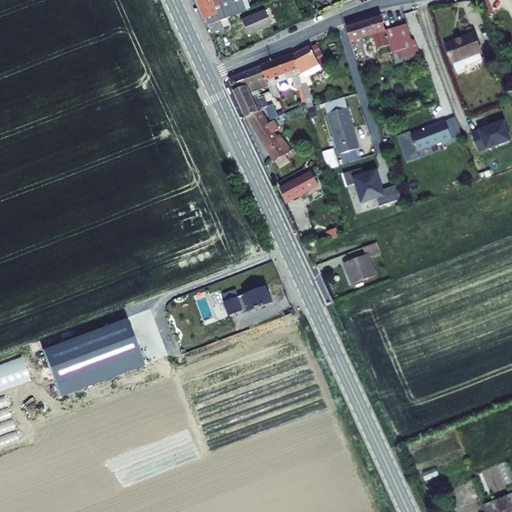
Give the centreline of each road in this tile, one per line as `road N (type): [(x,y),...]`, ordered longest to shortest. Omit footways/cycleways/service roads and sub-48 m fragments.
road 1 (secondary): [(208,76),(408,511)]
road 2 (residential): [(208,76),(393,0)]
